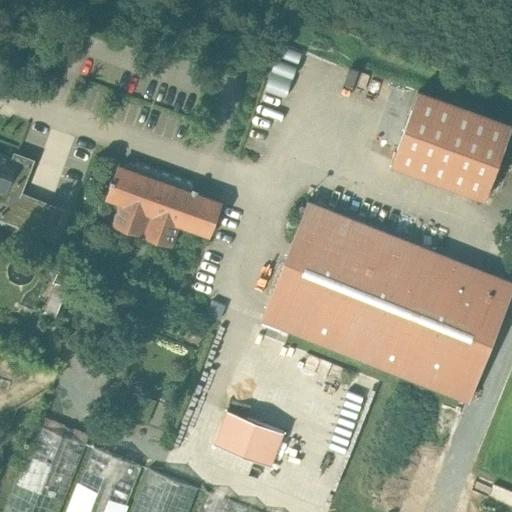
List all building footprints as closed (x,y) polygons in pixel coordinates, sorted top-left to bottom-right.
[(511,126),(417,92),(392,160),(486,194),(511,126)] [(16,161),(0,155),(0,186),(6,189),(16,161)] [(189,182),(136,163),(134,170),(118,165),(113,178),(111,177),(109,182),(112,183),(107,196),(120,201),(112,223),(171,245),(179,223),(180,223),(180,222),(209,233),(213,220),(214,220),(214,219),(220,201),(190,191),(192,187),(189,182)] [(511,285),(511,280),(308,200),(261,317),(467,399),(511,285)] [(71,276),(57,269),(52,281),(55,282),(52,290),(63,294),(67,286),(71,276)] [(153,401),(138,395),(129,417),(144,422),(153,401)] [(251,406),(230,397),(226,408),(247,416),(251,406)] [(247,416),(227,409),(214,442),(270,464),(283,431),(247,416)] [(58,511),(86,442),(38,423),(2,511),(58,511)] [(94,445),(67,511),(122,511),(142,464),(94,445)] [(187,511),(198,486),(149,467),(131,511),(187,511)] [(263,511),(206,489),(196,511),(263,511)]
